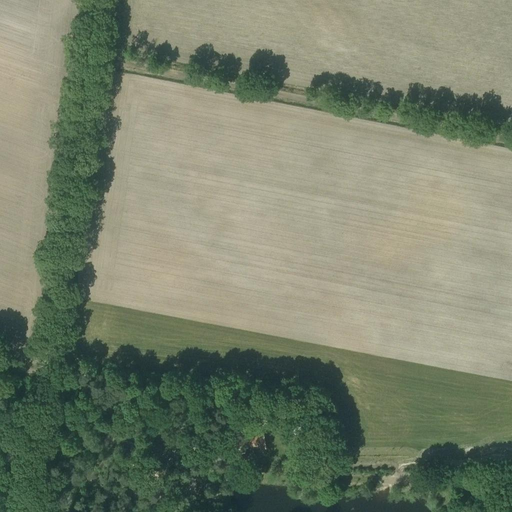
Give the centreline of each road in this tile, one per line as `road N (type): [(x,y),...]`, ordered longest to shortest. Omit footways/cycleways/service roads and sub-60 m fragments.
road 1 (unclassified): [(31,511),(95,0)]
road 2 (track): [(511,134),(88,52)]
